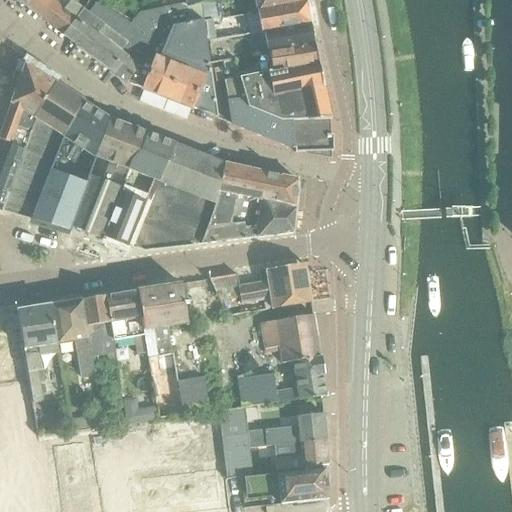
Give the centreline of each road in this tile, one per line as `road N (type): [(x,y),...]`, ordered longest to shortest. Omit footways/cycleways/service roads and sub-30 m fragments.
road 1 (residential): [(342,177),(84,91),(20,38)]
road 2 (tertiary): [(18,288),(322,244)]
road 3 (primary): [(367,511),(371,241)]
road 4 (residential): [(511,253),(504,210),(502,0)]
road 5 (primary): [(371,241),(373,145),(355,0)]
road 6 (residential): [(317,0),(343,112),(342,177)]
